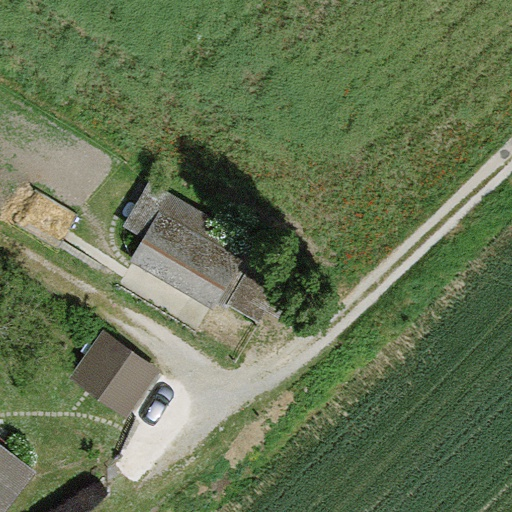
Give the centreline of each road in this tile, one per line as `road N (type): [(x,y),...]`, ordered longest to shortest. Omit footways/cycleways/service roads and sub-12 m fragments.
road 1 (track): [(511,157),(254,382),(199,370),(129,317),(0,241)]
road 2 (track): [(117,511),(254,382)]
